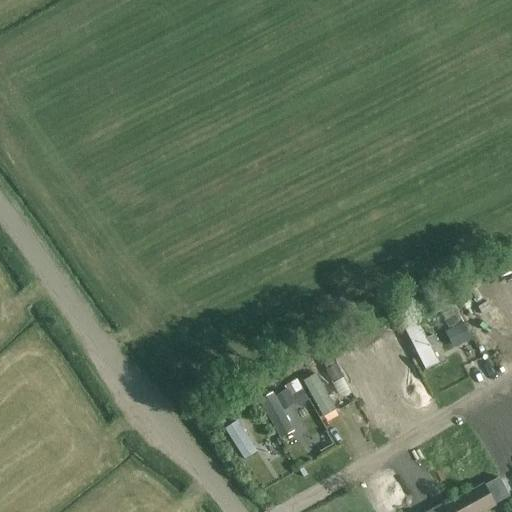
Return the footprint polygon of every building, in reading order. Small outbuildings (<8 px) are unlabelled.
[(500,325),(494,294),(510,291),(508,281),(473,287),(480,329),(500,325)] [(432,358),(449,352),(439,321),(422,327),(432,358)] [(373,340),(381,358),(394,352),(398,363),(424,352),(411,323),(373,340)] [(368,344),(351,352),(373,397),(389,389),(368,344)] [(478,355),(487,373),(503,365),(494,348),(478,355)] [(335,369),(319,378),(345,426),(360,417),(335,369)] [(417,392),(427,387),(419,371),(409,376),(417,392)] [(485,485),(445,507),(445,508),(438,511),(486,511),(497,506),(497,505),(511,497),(500,478),(485,486),(485,485)]
